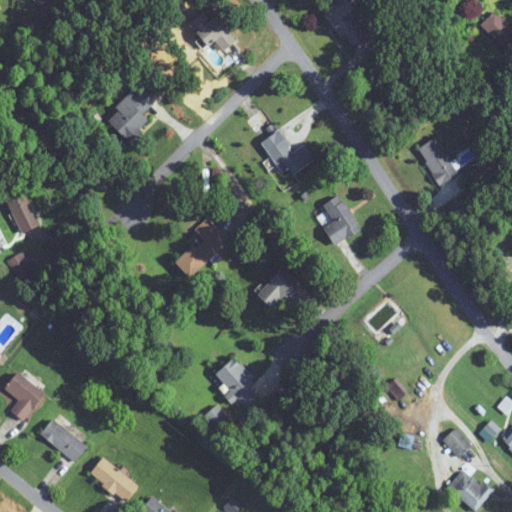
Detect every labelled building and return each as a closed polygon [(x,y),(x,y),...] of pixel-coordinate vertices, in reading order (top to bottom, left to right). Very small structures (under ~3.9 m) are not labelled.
[(341,38),(345,36),(352,46),(367,37),(351,12),(355,9),(349,0),(338,0),(323,10),(341,38)] [(202,39),(199,41),(206,50),(216,41),(224,51),(234,43),(208,10),(190,24),(202,39)] [(505,50),(511,42),(511,28),(495,11),(481,25),(505,50)] [(131,142),(152,122),(144,114),(159,99),(143,83),(118,108),(120,110),(110,120),(131,142)] [(315,159),(305,144),(294,151),(280,130),(262,142),(286,178),(315,159)] [(459,174),(437,138),(419,149),(441,185),(459,174)] [(7,199),(25,234),(43,225),(25,190),(7,199)] [(362,229),(341,196),(315,213),(336,246),(362,229)] [(195,230),(203,240),(178,261),(191,276),(231,242),(210,217),(195,230)] [(7,261),(18,282),(33,274),(23,253),(7,261)] [(259,293),(275,309),(301,283),(285,267),(259,293)] [(217,374),(235,395),(248,410),(261,400),(250,387),(257,381),(237,357),(217,374)] [(12,410),(25,421),(47,394),(19,372),(5,389),(20,400),(12,410)] [(387,386),(397,400),(409,391),(399,377),(387,386)] [(498,408),(508,414),(511,409),(511,400),(506,396),(498,408)] [(42,435),(77,463),(90,447),(54,419),(42,435)] [(490,434),(497,428),(492,422),(485,427),(490,434)] [(473,446),(457,428),(444,440),(460,458),(473,446)] [(511,430),(502,440),(511,450),(511,430)] [(140,487),(106,457),(92,473),(125,503),(140,487)] [(496,491),(485,480),(479,486),(464,471),(449,486),(475,511),(496,491)] [(141,511),(172,511),(154,496),(141,511)]
